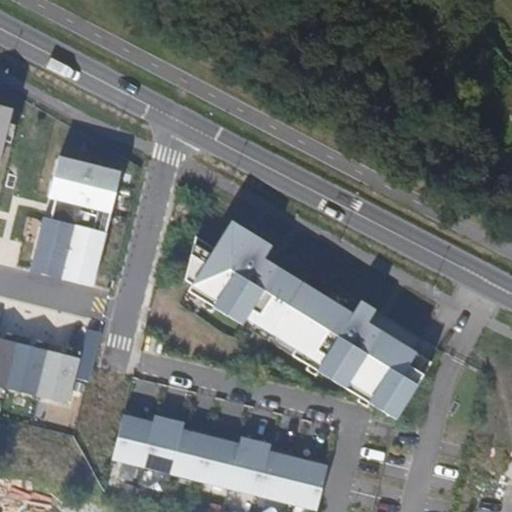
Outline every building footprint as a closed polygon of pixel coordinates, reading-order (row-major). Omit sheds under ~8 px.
[(21,111),(0,105),(0,170),(5,172),(21,111)] [(62,122),(30,113),(15,168),(48,176),(62,122)] [(128,175),(69,159),(38,275),(97,291),(128,175)] [(396,418),(430,363),(366,324),(374,311),(362,303),(353,316),(262,260),(270,248),(234,225),(218,251),(196,237),(186,280),(193,284),(189,291),(396,418)] [(85,358),(0,337),(0,386),(73,405),(85,358)] [(113,459),(143,467),(154,422),(124,415),(113,459)] [(172,474),(182,430),(184,423),(156,416),(154,422),(143,467),(172,474)] [(201,481),(212,437),(182,430),(172,474),(201,481)] [(230,488),(241,445),(212,437),(201,481),(230,488)] [(258,495),(269,452),(271,445),(242,438),(241,445),(230,488),(258,495)] [(287,503),(298,459),(269,452),(258,495),(287,503)] [(317,511),(328,467),(298,459),(287,503),(317,511)] [(0,511),(51,511),(0,500),(0,511)]
